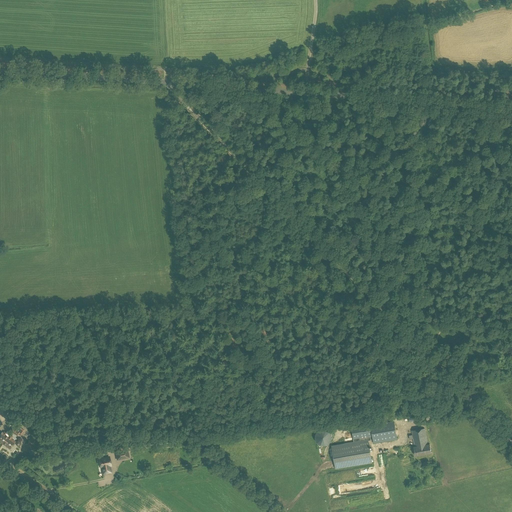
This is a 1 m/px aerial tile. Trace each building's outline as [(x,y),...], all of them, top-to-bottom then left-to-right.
[(11,416),(7,422),(13,427),(10,431),(15,435),(17,436),(18,434),(20,436),(24,430),(20,427),(21,426),(19,425),(18,424),(19,422),(11,416)] [(397,440),(394,421),(352,428),(354,442),(335,445),(332,446),(335,469),(339,468),(372,462),(368,440),(370,440),(370,437),(372,437),(373,444),(397,440)] [(428,444),(425,428),(412,430),(415,447),(414,447),(415,456),(431,453),(430,444),(428,444)] [(325,445),(327,445),(329,443),(331,440),(332,435),(330,432),(326,429),(322,429),(318,430),(315,434),(315,439),(317,443),(321,445),(325,445)] [(0,435),(0,442),(2,444),(10,449),(15,441),(11,439),(12,437),(11,436),(12,435),(10,433),(9,435),(8,437),(2,432),(0,435)] [(37,451),(30,440),(28,441),(29,442),(25,444),(27,447),(28,447),(30,451),(31,454),(37,451)] [(129,457),(127,449),(115,451),(117,457),(120,457),(121,459),(129,457)] [(109,469),(108,466),(111,466),(109,457),(99,459),(100,468),(102,467),(103,474),(111,472),(110,469),(109,469)]
